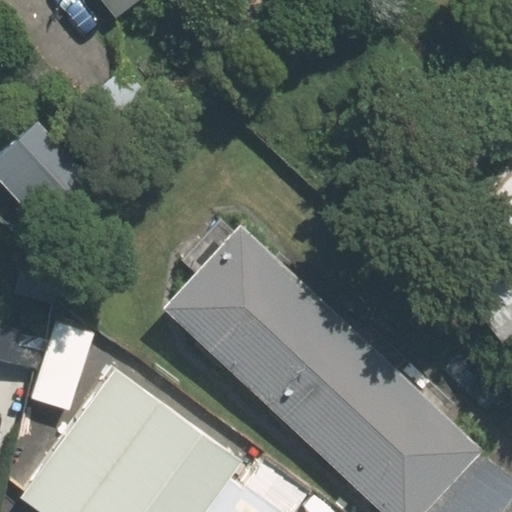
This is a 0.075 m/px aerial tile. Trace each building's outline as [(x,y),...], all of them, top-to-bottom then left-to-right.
[(91,0),(103,14),(120,0),(91,0)] [(110,64),(64,106),(113,159),(158,117),(110,64)] [(94,179),(37,122),(0,158),(0,175),(49,224),(94,179)] [(511,150),(476,179),(485,190),(428,236),(455,269),(444,278),(484,327),(495,318),(511,340),(511,150)] [(499,511),(511,494),(511,477),(466,444),(467,444),(218,217),(142,300),(374,511),(499,511)] [(57,320),(32,397),(70,409),(95,332),(57,320)] [(226,456),(111,371),(16,499),(32,511),(287,511),(282,508),(296,489),(256,459),(238,484),(216,468),(226,456)]
